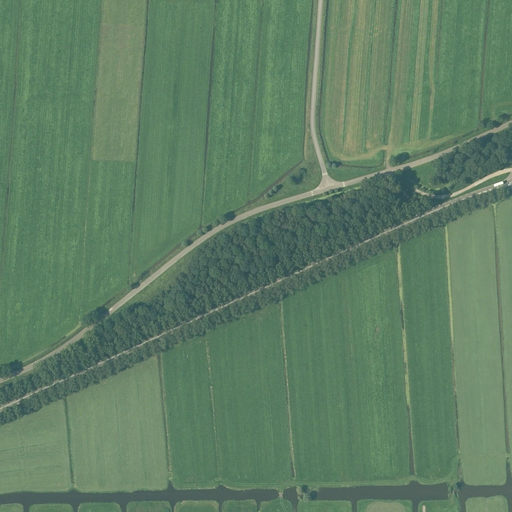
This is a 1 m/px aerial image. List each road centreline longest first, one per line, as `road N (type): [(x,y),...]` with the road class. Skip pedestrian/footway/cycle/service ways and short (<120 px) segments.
road 1 (primary): [(511,183),(407,222),(0,408)]
road 2 (track): [(511,459),(469,453),(423,474),(239,481),(166,471),(159,482),(18,483)]
road 3 (unclassified): [(0,379),(59,350),(226,223),(328,187)]
road 4 (track): [(154,0),(133,277),(139,288)]
road 5 (unclassified): [(328,187),(449,151),(511,122)]
road 6 (unclassified): [(328,187),(311,124),(320,0)]
